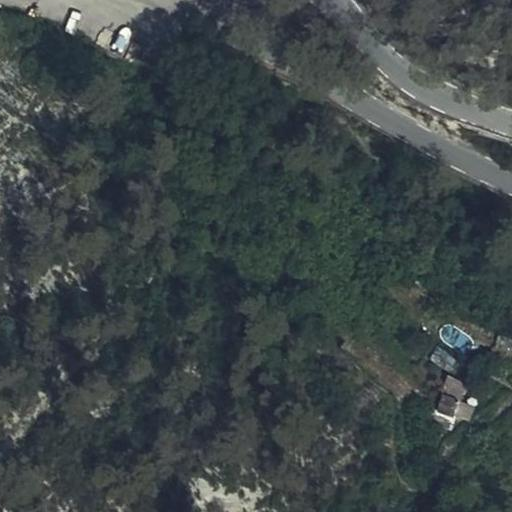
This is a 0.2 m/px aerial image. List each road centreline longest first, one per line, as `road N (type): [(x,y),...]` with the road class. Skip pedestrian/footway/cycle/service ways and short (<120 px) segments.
road 1 (tertiary): [(511,187),(276,66),(233,26),(235,0)]
road 2 (tertiary): [(338,0),(413,72),(464,107),(511,124)]
